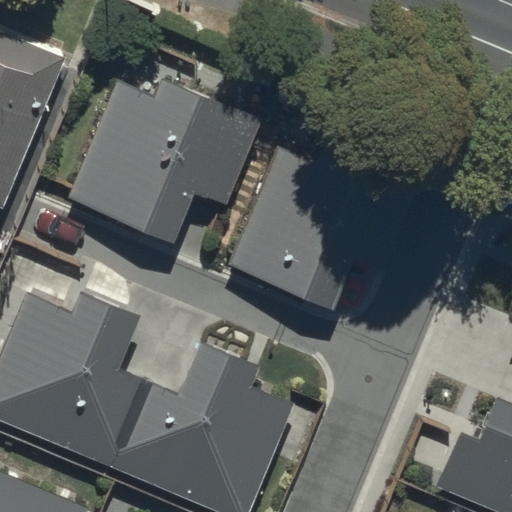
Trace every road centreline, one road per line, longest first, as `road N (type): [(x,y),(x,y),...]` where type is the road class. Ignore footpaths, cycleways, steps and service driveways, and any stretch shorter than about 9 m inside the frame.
road 1 (residential): [(377,360),(39,218)]
road 2 (residential): [(377,360),(439,208)]
road 3 (residential): [(315,511),(377,360)]
